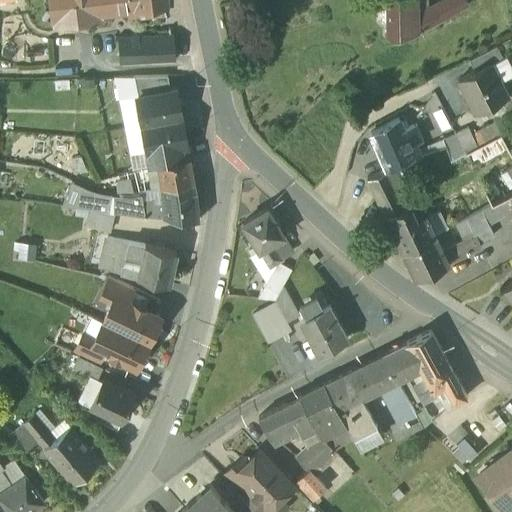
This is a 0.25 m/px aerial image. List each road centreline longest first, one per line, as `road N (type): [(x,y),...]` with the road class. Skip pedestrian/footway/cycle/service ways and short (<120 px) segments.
road 1 (residential): [(141,465),(188,368),(207,296),(228,132)]
road 2 (residential): [(141,465),(187,454),(433,315)]
road 3 (residential): [(228,132),(365,265),(433,315)]
road 4 (residential): [(202,0),(228,132)]
